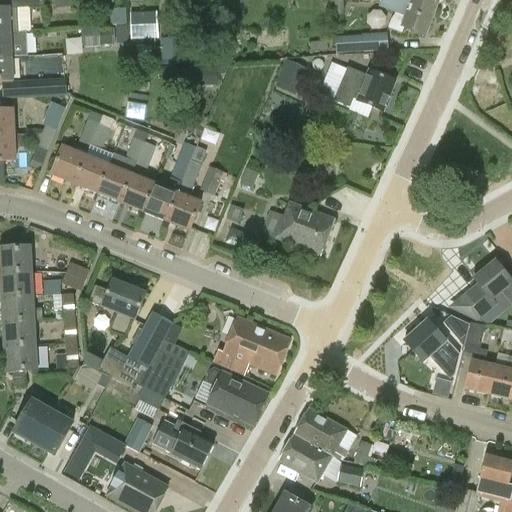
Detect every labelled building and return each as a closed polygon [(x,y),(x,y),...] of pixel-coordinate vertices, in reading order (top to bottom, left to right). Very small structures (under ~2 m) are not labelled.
[(1,0),(2,10),(0,10),(0,35),(26,34),(26,33),(30,33),(29,10),(42,9),(41,0),(1,0)] [(70,0),(53,0),(55,10),(71,9),(70,0)] [(412,4),(401,0),(381,0),(378,8),(396,15),(391,20),(388,29),(401,34),(403,29),(425,38),(434,12),(412,4)] [(439,0),(401,0),(412,4),(434,12),(439,0)] [(159,13),(132,13),(133,40),(160,39),(159,13)] [(113,14),(114,28),(95,30),(96,47),(115,46),(115,42),(126,41),(124,14),(113,14)] [(27,58),(26,34),(0,35),(0,59),(12,59),(27,58)] [(388,35),(361,36),(361,37),(334,39),(335,55),(388,52),(388,35)] [(41,57),(42,68),(63,66),(62,56),(41,57)] [(0,84),(13,84),(12,59),(0,59),(0,84)] [(303,76),(340,73),(339,60),(302,63),(303,76)] [(285,62),(280,83),(295,87),(300,66),(285,62)] [(369,74),(368,77),(346,69),(332,103),(350,110),(353,101),(383,113),(395,84),(369,74)] [(70,81),(33,83),(33,98),(71,96),(70,81)] [(129,104),(127,118),(144,121),(146,106),(129,104)] [(13,112),(0,112),(0,137),(14,137),(13,112)] [(79,144),(90,148),(98,126),(102,117),(91,113),(79,144)] [(98,126),(90,148),(99,152),(102,153),(102,152),(110,131),(98,126)] [(36,148),(47,153),(48,151),(55,134),(44,130),(43,132),(41,136),(37,147),(36,148)] [(14,137),(0,137),(0,163),(3,163),(15,163),(15,162),(15,150),(28,150),(28,147),(28,137),(14,137)] [(124,161),(147,170),(156,149),(133,140),(124,161)] [(179,160),(181,161),(172,182),(181,185),(196,149),(185,144),(179,160)] [(39,173),(47,153),(36,148),(28,168),(39,173)] [(85,158),(73,187),(96,196),(108,168),(95,163),(99,152),(90,148),(85,159),(85,158)] [(73,187),(85,158),(62,149),(50,177),(73,187)] [(177,196),(165,224),(189,234),(201,206),(189,201),(194,189),(193,188),(201,169),(200,169),(206,152),(196,149),(181,185),(181,186),(177,196)] [(131,177),(108,168),(96,196),(119,205),(131,177)] [(209,168),(200,192),(214,197),(223,174),(209,168)] [(154,186),(131,177),(119,205),(142,215),(154,186)] [(177,196),(154,186),(142,215),(165,224),(177,196)] [(269,213),(263,228),(261,235),(320,258),(333,222),(289,205),(284,218),(269,213)] [(40,248),(31,249),(0,250),(0,274),(32,273),(31,260),(41,259),(40,248)] [(80,293),(89,272),(71,264),(62,286),(80,293)] [(473,280),(478,287),(451,307),(475,320),(479,321),(496,307),(502,314),(511,305),(511,281),(510,284),(494,264),(484,271),(482,269),(478,268),(473,273),(473,277),(475,279),(473,280)] [(33,298),(32,273),(0,274),(0,275),(1,300),(33,298)] [(133,322),(135,323),(146,296),(112,282),(108,293),(96,288),(89,304),(116,315),(109,333),(125,340),(133,322)] [(61,297),(67,370),(79,369),(73,296),(61,297)] [(33,298),(1,300),(3,324),(35,323),(33,298)] [(137,386),(163,341),(172,324),(152,313),(127,358),(109,349),(98,370),(131,387),(133,384),(137,386)] [(240,363),(276,378),(290,343),(238,321),(223,355),(218,353),(213,365),(235,374),(240,363)] [(438,331),(435,333),(425,322),(403,342),(421,363),(445,343),(443,341),(445,339),(438,331)] [(36,347),(35,323),(3,324),(4,349),(36,347)] [(486,352),(480,351),(485,328),(469,325),(463,353),(474,356),(473,362),(471,361),(464,390),(488,396),(495,367),(483,364),(486,352)] [(163,341),(137,386),(136,387),(165,401),(189,354),(163,341)] [(38,372),(36,347),(4,349),(6,373),(38,372)] [(495,367),(488,396),(511,402),(511,359),(508,358),(505,370),(495,367)] [(269,395),(221,374),(213,370),(209,372),(205,381),(206,385),(215,388),(206,407),(253,428),(269,395)] [(99,375),(81,412),(92,418),(111,381),(99,375)] [(165,401),(136,387),(133,395),(138,398),(137,400),(139,402),(134,411),(151,420),(156,410),(159,412),(165,401)] [(11,436),(33,448),(53,412),(31,400),(11,436)] [(337,462),(341,463),(355,438),(308,410),(293,436),(337,462)] [(53,412),(33,448),(55,460),(74,424),(53,412)] [(136,420),(123,446),(139,454),(153,428),(136,420)] [(171,456),(202,471),(214,446),(201,440),(199,434),(185,427),(182,433),(163,423),(152,445),(172,454),(171,456)] [(410,442),(414,431),(404,427),(400,439),(410,442)] [(71,464),(83,471),(89,460),(93,452),(101,456),(106,448),(110,440),(102,436),(90,429),(87,434),(71,464)] [(337,462),(293,436),(277,462),(314,484),(319,475),(330,481),(341,463),(337,462)] [(360,443),(353,465),(380,475),(384,464),(370,459),(374,448),(360,443)] [(485,458),(479,482),(476,494),(477,494),(479,494),(490,497),(490,496),(504,500),(503,502),(511,504),(511,473),(511,474),(511,470),(511,464),(499,461),(500,456),(490,454),(489,459),(485,458)] [(360,489),(364,472),(340,466),(336,483),(360,489)] [(108,498),(134,511),(155,511),(167,490),(125,467),(108,498)] [(460,483),(450,481),(449,488),(459,490),(460,483)] [(463,491),(457,511),(474,511),(475,511),(478,499),(479,494),(477,494),(476,494),(463,491)] [(284,496),(274,511),(308,511),(310,511),(284,496)]
